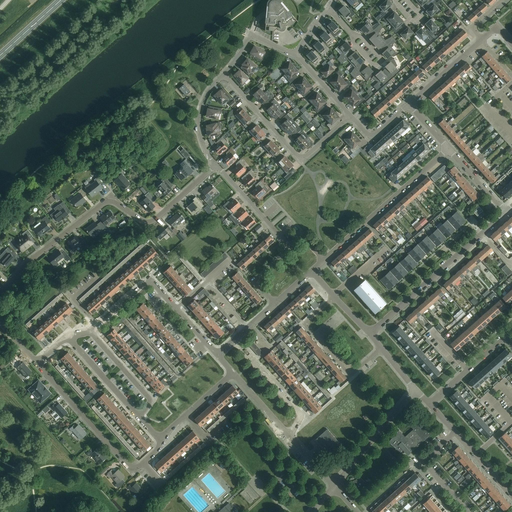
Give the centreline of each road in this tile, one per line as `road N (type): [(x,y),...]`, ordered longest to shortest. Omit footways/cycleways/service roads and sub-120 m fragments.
road 1 (residential): [(0,293),(100,205),(115,202),(151,221),(215,164)]
road 2 (residential): [(369,333),(505,212)]
road 3 (residential): [(350,115),(298,156),(224,73)]
road 4 (residential): [(216,355),(152,283),(89,331)]
road 5 (residential): [(323,260),(448,148)]
road 6 (residential): [(333,295),(304,323),(350,375),(380,347)]
road 7 (residential): [(133,467),(36,362)]
road 8 (residential): [(334,486),(415,388)]
road 9 (residential): [(289,435),(297,412),(234,340)]
